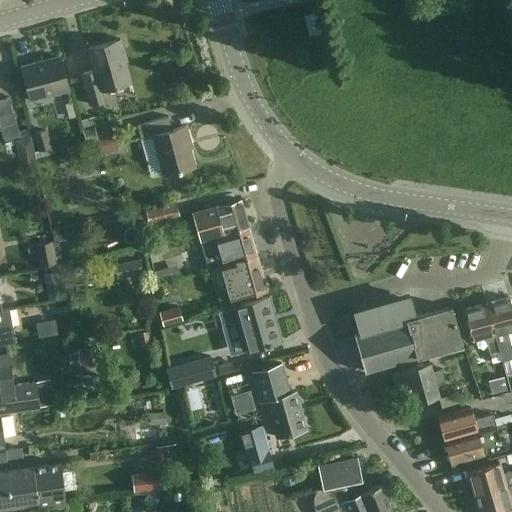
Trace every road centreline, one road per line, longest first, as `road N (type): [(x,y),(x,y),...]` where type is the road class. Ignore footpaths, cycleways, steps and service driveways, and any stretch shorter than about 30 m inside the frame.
road 1 (unclassified): [(446,511),(364,408),(308,308)]
road 2 (tertiary): [(511,219),(384,199),(289,157)]
road 3 (residential): [(511,245),(497,271),(480,279),(389,285),(308,308)]
road 4 (tertiary): [(289,157),(250,98),(217,0)]
road 5 (unclassified): [(308,308),(275,203),(276,179),(289,157)]
